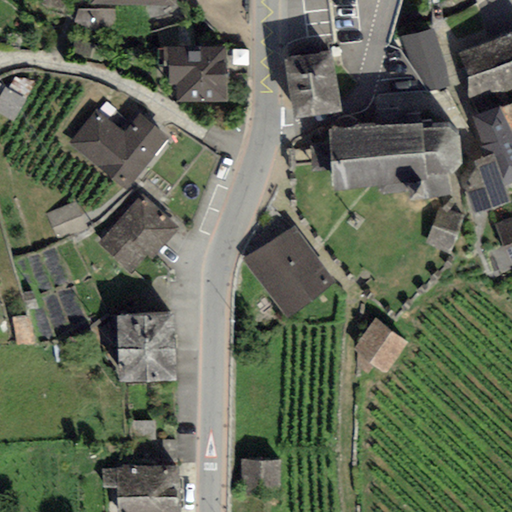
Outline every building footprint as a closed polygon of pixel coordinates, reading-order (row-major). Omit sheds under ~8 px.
[(432,23),(401,34),(427,89),(451,83),(432,23)] [(511,32),(458,55),(475,98),(511,82),(511,32)] [(227,39),(165,40),(166,80),(173,79),(174,99),(228,98),(227,39)] [(332,49),(286,55),(295,114),(340,107),(332,49)] [(0,111),(20,117),(27,93),(6,87),(0,108),(0,111)] [(488,151),(457,165),(477,209),(510,194),(505,182),(511,178),(511,96),(472,114),(488,151)] [(126,131),(97,109),(70,144),(125,186),(167,133),(140,113),(126,131)] [(422,113),(329,122),(331,139),(309,142),(312,168),(331,166),(333,182),(377,178),(379,190),(426,185),(424,167),(454,164),(463,153),(460,124),(448,115),(422,118),(422,113)] [(180,224),(141,192),(99,243),(131,270),(146,252),(152,257),(180,224)] [(76,200),(43,215),(56,241),(88,226),(76,200)] [(461,215),(436,208),(425,245),(449,252),(461,215)] [(511,216),(493,224),(511,263),(511,262),(511,216)] [(333,277),(293,224),(247,258),(287,312),(333,277)] [(174,308),(117,310),(119,377),(176,375),(174,308)] [(408,338),(375,316),(354,347),(386,369),(408,338)] [(278,457),(242,458),(242,495),(279,495),(278,457)] [(178,511),(176,465),(116,468),(118,511),(178,511)]
